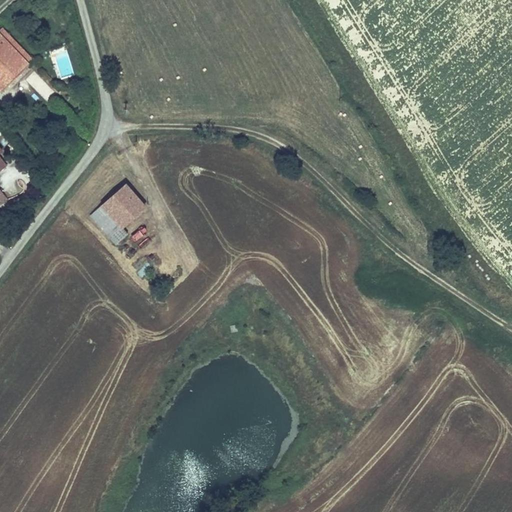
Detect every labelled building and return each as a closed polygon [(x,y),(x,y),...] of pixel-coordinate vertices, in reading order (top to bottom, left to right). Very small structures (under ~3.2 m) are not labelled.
[(1,29),(0,30),(0,39),(27,69),(32,64),(1,29)] [(0,91),(1,92),(27,69),(0,39),(0,91)] [(55,78),(72,76),(67,48),(51,50),(55,78)] [(124,229),(146,211),(125,187),(91,217),(115,245),(127,234),(124,229)] [(143,278),(152,268),(146,262),(137,272),(143,278)]
